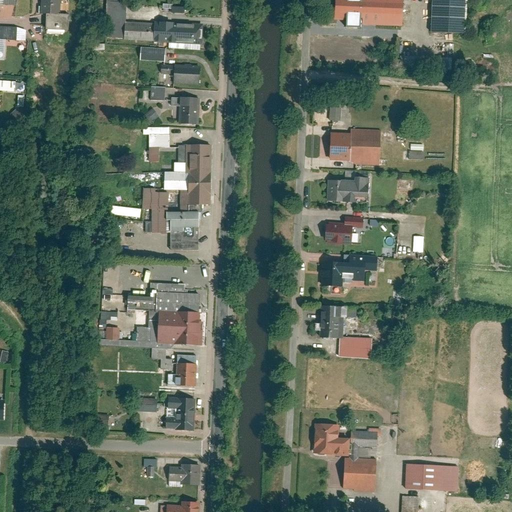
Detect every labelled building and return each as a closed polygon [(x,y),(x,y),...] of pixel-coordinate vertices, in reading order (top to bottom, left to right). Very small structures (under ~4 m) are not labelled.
[(44,0),(44,13),(51,13),(64,14),(64,0),(44,0)] [(350,25),(405,27),(405,0),(338,0),(338,19),(350,20),(350,25)] [(437,0),(436,33),(470,34),(471,0),(437,0)] [(126,23),(127,1),(109,1),(107,40),(154,42),(155,44),(168,44),(168,49),(201,50),(201,44),(204,44),(204,24),(156,22),(156,24),(126,23)] [(64,14),(51,13),(50,29),(73,30),(74,14),(64,14)] [(3,26),(2,38),(20,39),(20,27),(3,26)] [(175,82),(200,83),(201,66),(167,64),(168,48),(142,47),(141,61),(163,62),(163,73),(176,74),(175,82)] [(447,59),(404,56),(404,66),(439,67),(439,66),(446,66),(447,59)] [(0,80),(0,89),(19,91),(20,82),(0,80)] [(180,125),(199,125),(200,99),(166,98),(166,87),(150,87),(150,100),(171,100),(171,107),(180,107),(180,125)] [(331,120),(344,121),(345,108),(332,107),(331,120)] [(19,121),(23,115),(16,110),(12,116),(19,121)] [(171,126),(146,126),(146,149),(176,148),(177,173),(166,173),(166,192),(157,192),(145,192),(146,208),(153,208),(154,235),(171,235),(171,247),(200,246),(200,206),(212,206),(211,146),(172,147),(171,126)] [(352,160),(352,163),(382,165),(385,130),(355,128),(354,134),(352,160)] [(333,159),(352,160),(354,134),(335,132),(333,159)] [(423,144),(410,144),(409,160),(423,160),(423,144)] [(331,179),(330,200),(360,202),(360,196),(372,197),(374,178),(361,177),(361,181),(331,179)] [(349,217),(349,224),(357,224),(366,225),(367,218),(349,217)] [(329,244),(355,245),(357,224),(349,224),(331,222),(329,244)] [(355,263),(327,261),(325,285),(347,287),(347,279),(369,280),(370,269),(380,269),(381,257),(355,255),(355,263)] [(200,311),(201,295),(186,294),(186,285),(152,284),(152,299),(129,298),(129,310),(150,310),(149,322),(158,322),(158,343),(202,344),(203,311),(200,311)] [(342,337),(344,337),(345,307),(323,306),(321,336),(342,337)] [(107,327),(107,339),(120,340),(121,328),(107,327)] [(344,337),(342,337),(341,358),(374,360),(376,339),(344,337)] [(168,349),(153,349),(153,359),(163,359),(162,369),(173,370),(174,360),(167,359),(168,349)] [(198,356),(179,356),(179,375),(168,375),(168,387),(198,387),(198,356)] [(169,399),(140,398),(139,412),(166,413),(165,432),(189,432),(190,398),(169,397),(169,399)] [(0,400),(0,419),(8,420),(9,400),(0,400)] [(98,426),(110,426),(110,415),(99,415),(98,426)] [(317,454),(353,456),(354,445),(354,438),(343,438),(344,425),(318,423),(317,454)] [(354,438),(354,445),(362,446),(380,447),(380,432),(355,431),(354,438)] [(353,456),(353,458),(362,458),(362,446),(354,445),(353,456)] [(346,490),(379,492),(380,459),(362,458),(353,458),(347,457),(346,490)] [(156,470),(156,459),(145,459),(145,470),(156,470)] [(410,463),(409,488),(461,490),(463,466),(410,463)] [(201,464),(182,464),(182,468),(167,467),(167,488),(183,489),(183,486),(200,486),(201,464)] [(422,511),(423,497),(406,496),(404,511),(422,511)] [(200,511),(201,503),(183,502),(183,508),(163,507),(162,511),(200,511)]
